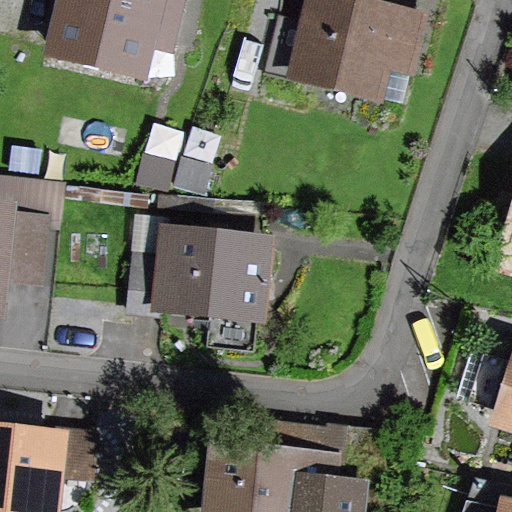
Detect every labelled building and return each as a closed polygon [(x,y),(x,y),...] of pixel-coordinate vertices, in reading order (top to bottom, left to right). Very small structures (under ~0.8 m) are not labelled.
[(137,71),(148,24),(173,29),(180,0),(69,0),(57,52),(137,71)] [(297,76),(400,101),(420,21),(334,0),(314,0),(309,24),(278,16),(265,73),(296,81),(297,76)] [(144,159),(137,183),(167,191),(174,167),(144,159)] [(182,164),(175,187),(204,195),(211,172),(182,164)] [(0,273),(39,278),(45,220),(61,221),(64,183),(0,176),(0,273)] [(159,195),(158,207),(213,213),(214,201),(159,195)] [(511,201),(499,197),(478,263),(511,272),(511,201)] [(161,315),(162,307),(256,317),(263,245),(169,235),(166,260),(135,256),(129,312),(161,315)] [(511,391),(503,420),(511,423),(511,391)] [(0,433),(0,510),(18,511),(51,511),(57,461),(92,465),(96,436),(58,432),(57,440),(0,433)] [(382,511),(386,483),(358,480),(356,490),(327,487),(332,468),(220,456),(213,511),(382,511)] [(511,511),(511,510),(509,510),(511,496),(511,489),(475,482),(465,511),(511,511)]
